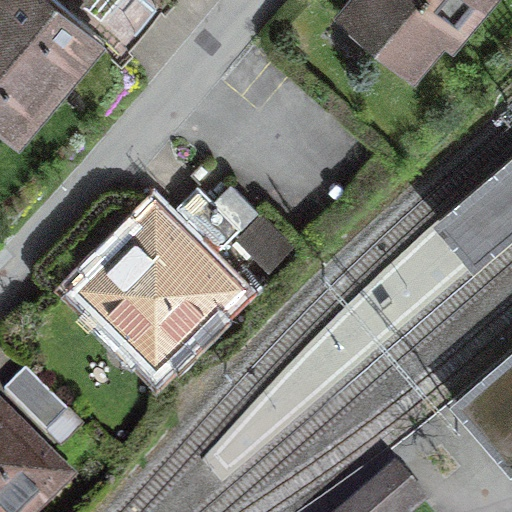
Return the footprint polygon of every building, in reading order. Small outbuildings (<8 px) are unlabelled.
[(0,0),(0,37),(51,80),(93,30),(56,0),(0,0)] [(56,0),(93,30),(112,46),(150,0),(56,0)] [(452,19),(461,26),(482,0),(350,0),(348,4),(374,26),(368,34),(410,69),(452,19)] [(0,122),(9,130),(51,80),(0,37),(0,122)] [(511,234),(511,156),(435,223),(474,267),(511,234)] [(198,183),(176,204),(219,247),(240,225),(214,199),(198,183)] [(230,183),(214,199),(240,225),(256,209),(230,183)] [(155,357),(229,284),(155,211),(82,284),(155,357)] [(511,353),(453,405),(511,472),(511,470),(511,353)] [(26,370),(5,391),(61,447),(82,426),(26,370)] [(0,511),(29,511),(63,478),(0,414),(0,511)] [(344,511),(411,511),(424,501),(403,477),(370,505),(362,497),(344,511)]
